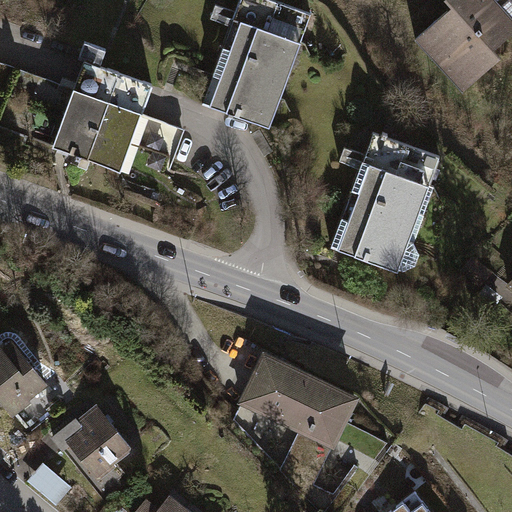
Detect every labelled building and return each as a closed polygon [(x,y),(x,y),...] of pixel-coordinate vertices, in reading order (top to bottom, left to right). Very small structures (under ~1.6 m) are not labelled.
[(266,125),(306,10),(277,0),(238,0),(202,103),(266,125)] [(511,0),(450,0),(451,0),(414,36),(463,90),(504,49),(496,42),(511,27),(511,0)] [(142,95),(147,82),(79,59),(75,72),(50,145),(117,168),(142,95)] [(396,270),(436,154),(371,131),(330,247),(396,270)] [(491,270),(473,256),(462,270),(482,283),(491,270)] [(12,338),(2,346),(0,343),(0,400),(13,417),(31,401),(29,399),(48,382),(12,338)] [(264,347),(237,403),(335,448),(359,394),(264,347)] [(133,443),(96,401),(78,417),(74,413),(50,434),(92,485),(116,465),(113,462),(133,443)] [(356,431),(356,460),(384,460),(384,431),(356,431)] [(72,485),(42,460),(26,480),(56,505),(72,485)] [(380,511),(431,511),(412,488),(380,511)] [(194,511),(170,492),(159,506),(146,496),(133,511),(194,511)]
